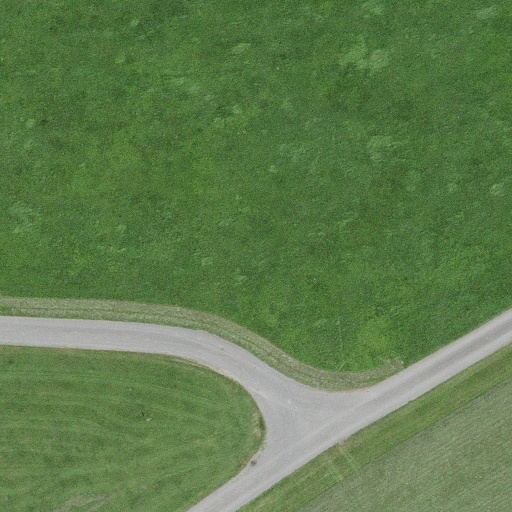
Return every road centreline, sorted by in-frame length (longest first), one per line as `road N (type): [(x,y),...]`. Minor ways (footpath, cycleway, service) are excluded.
road 1 (track): [(327,443),(237,370),(153,346),(0,336)]
road 2 (track): [(511,329),(229,511)]
